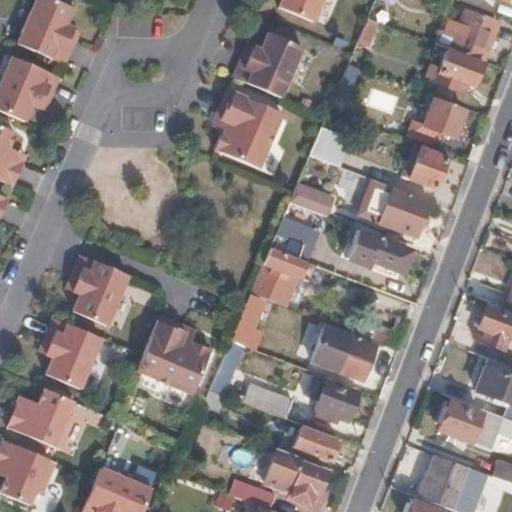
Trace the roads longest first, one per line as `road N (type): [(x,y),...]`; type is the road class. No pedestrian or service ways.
road 1 (residential): [(511,108),(359,511)]
road 2 (residential): [(101,96),(0,358)]
road 3 (residential): [(204,43),(183,93),(101,96)]
road 4 (residential): [(101,96),(123,52),(204,43)]
